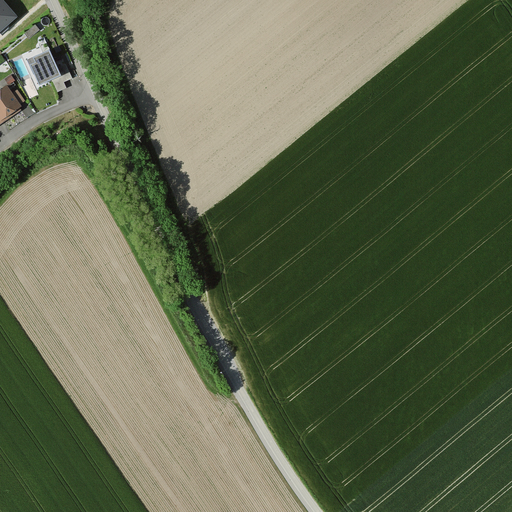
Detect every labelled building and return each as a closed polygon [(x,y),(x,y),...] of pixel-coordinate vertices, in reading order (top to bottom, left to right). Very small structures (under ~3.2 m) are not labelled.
[(7,0),(0,0),(0,30),(3,31),(9,25),(8,20),(18,12),(7,0)] [(24,32),(29,37),(40,29),(35,23),(24,32)] [(49,46),(33,53),(35,60),(31,62),(40,83),(52,78),(57,90),(67,86),(64,80),(72,77),(66,63),(58,66),(49,46)] [(11,74),(5,78),(8,83),(14,79),(11,74)] [(4,83),(0,85),(0,122),(21,108),(18,104),(4,83)] [(25,100),(17,88),(12,92),(20,103),(25,100)]
